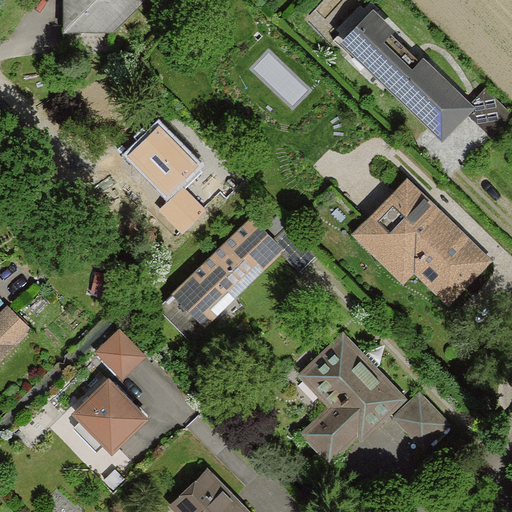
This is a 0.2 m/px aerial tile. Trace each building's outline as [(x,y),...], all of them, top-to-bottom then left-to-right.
[(69,0),(69,27),(114,28),(114,6),(136,6),(136,0),(69,0)] [(114,6),(114,28),(136,6),(114,6)] [(366,8),(342,33),(444,134),(466,112),(470,108),(366,8)] [(114,53),(114,28),(69,27),(70,53),(114,53)] [(511,112),(487,90),(470,108),(466,112),(494,139),(511,119),(511,112)] [(158,126),(128,157),(170,198),(200,167),(158,126)] [(408,179),(354,233),(403,281),(416,268),(450,302),(491,261),(408,179)] [(207,211),(184,188),(160,212),(184,235),(207,211)] [(176,290),(202,318),(272,250),(246,224),(176,290)] [(300,236),(290,226),(278,237),(288,249),(300,236)] [(320,256),(300,236),(288,249),(307,268),(320,256)] [(9,308),(0,316),(0,334),(13,347),(31,329),(9,308)] [(149,355),(125,331),(104,351),(128,375),(149,355)] [(0,359),(13,347),(0,334),(0,359)] [(335,407),(307,433),(331,459),(358,432),(363,436),(402,400),(344,338),(304,375),(335,407)] [(147,417),(111,381),(79,413),(116,449),(147,417)] [(448,424),(420,396),(397,418),(424,447),(448,424)] [(245,511),(207,473),(175,505),(181,511),(245,511)]
